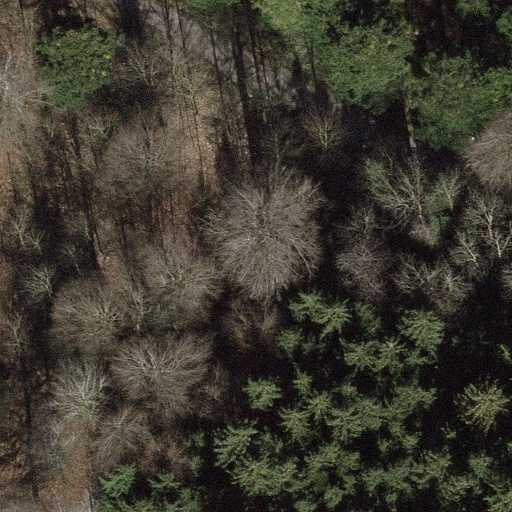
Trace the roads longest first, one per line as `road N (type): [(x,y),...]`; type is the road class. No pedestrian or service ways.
road 1 (track): [(97,511),(383,141)]
road 2 (track): [(511,212),(130,0)]
